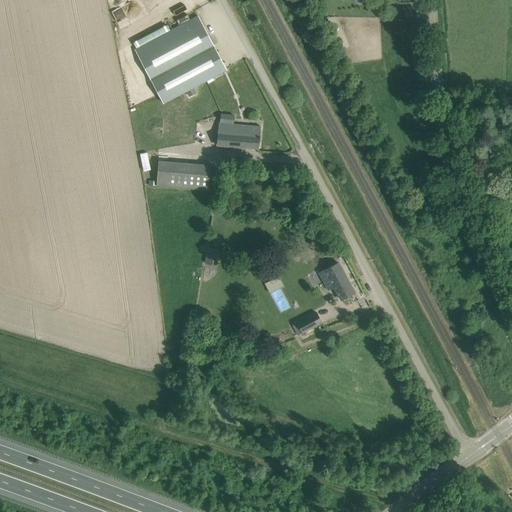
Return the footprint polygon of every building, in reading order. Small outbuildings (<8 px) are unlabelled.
[(124,14),(134,8),(129,1),(119,8),(124,14)] [(198,16),(135,49),(163,103),(227,70),(198,16)] [(332,24),(325,28),(328,33),(335,30),(332,24)] [(466,125),(479,127),(482,115),(468,112),(466,125)] [(218,145),(259,148),(261,126),(219,123),(218,145)] [(143,170),(152,169),(149,151),(140,153),(143,170)] [(211,166),(159,162),(157,186),(209,190),(211,166)] [(207,247),(205,264),(216,266),(219,249),(207,247)] [(334,286),(341,300),(355,292),(338,263),(319,273),(328,290),(334,286)] [(266,286),(270,293),(284,286),(280,278),(266,286)] [(297,323),(303,332),(322,322),(317,312),(297,323)] [(262,334),(260,341),(266,343),(269,336),(262,334)]
